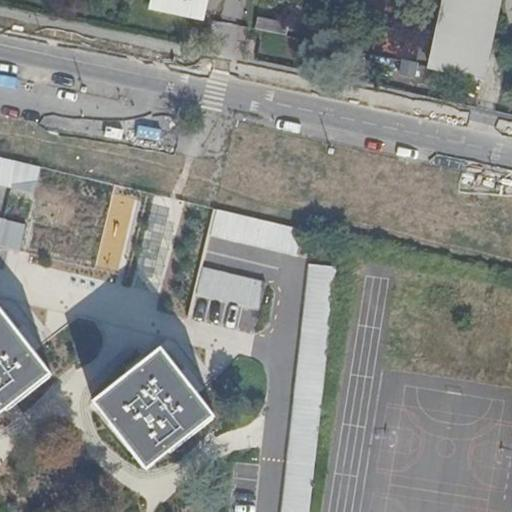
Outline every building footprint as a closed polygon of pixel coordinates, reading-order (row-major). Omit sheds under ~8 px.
[(201,23),(205,0),(152,0),(150,12),(201,23)] [(441,0),(427,71),(484,82),(500,0),(441,0)] [(260,19),(259,31),(290,33),(291,20),(260,19)] [(0,183),(30,191),(33,163),(0,155),(0,183)] [(300,258),(307,232),(219,210),(213,237),(300,258)] [(0,244),(23,250),(26,225),(0,218),(0,244)] [(281,511),(311,511),(336,276),(336,269),(308,266),(281,511)] [(262,310),(268,283),(205,267),(198,295),(262,310)] [(0,309),(0,413),(48,375),(0,309)] [(160,350),(91,402),(145,469),(212,416),(194,393),(177,372),(160,350)] [(177,372),(194,393),(202,387),(186,366),(177,372)]
